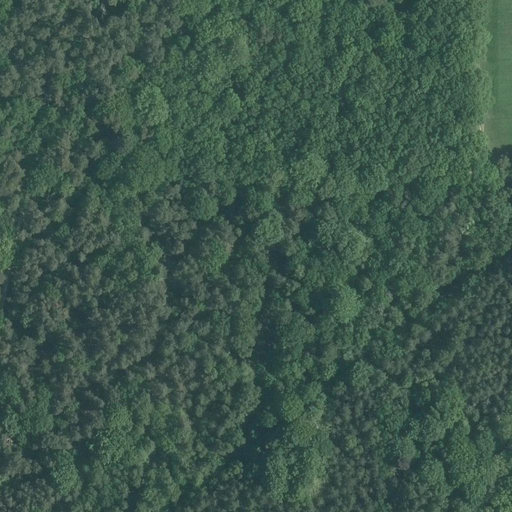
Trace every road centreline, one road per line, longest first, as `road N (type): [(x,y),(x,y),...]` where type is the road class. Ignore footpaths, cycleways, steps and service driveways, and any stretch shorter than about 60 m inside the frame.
road 1 (track): [(42,120),(105,166),(317,183),(489,172)]
road 2 (track): [(490,258),(154,511)]
